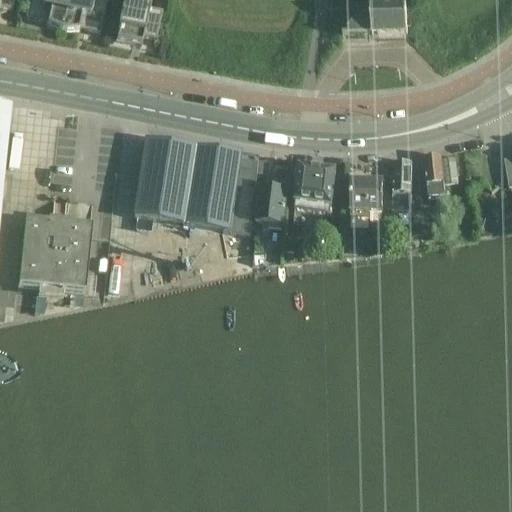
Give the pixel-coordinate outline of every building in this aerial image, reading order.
[(0,0),(0,12),(10,14),(12,0),(0,0)] [(61,35),(68,0),(29,0),(25,23),(46,27),(46,29),(49,31),(61,35)] [(68,0),(61,35),(62,35),(75,36),(78,36),(78,33),(100,38),(106,8),(93,5),(94,0),(93,0),(92,0),(68,0)] [(117,38),(116,45),(141,50),(142,43),(143,42),(155,44),(159,27),(160,19),(147,16),(148,10),(149,7),(150,1),(147,0),(125,0),(125,5),(123,15),(122,15),(121,20),(120,19),(117,34),(118,34),(117,38)] [(395,0),(396,11),(390,12),(390,10),(386,10),(386,12),(370,12),(370,14),(366,14),(366,13),(343,40),(372,38),(372,39),(407,38),(405,0),(395,0)] [(0,208),(10,110),(0,107),(0,208)] [(141,181),(135,221),(250,239),(258,166),(242,163),(243,156),(199,151),(148,143),(141,181)] [(445,189),(441,160),(424,162),(429,202),(439,201),(441,211),(446,210),(443,190),(445,189)] [(458,188),(455,162),(442,163),(446,189),(458,188)] [(394,168),(392,216),(396,216),(400,215),(410,215),(412,166),(394,166),(394,168)] [(335,175),(315,173),(300,171),(295,215),(331,219),(335,175)] [(383,185),(351,185),(349,223),(368,223),(368,217),(381,218),(383,185)] [(260,191),(256,226),(269,228),(268,233),(282,234),(282,229),(284,229),(288,188),(274,186),(273,192),(260,191)] [(47,228),(24,226),(16,298),(83,305),(90,233),(67,230),(67,224),(48,222),(47,228)] [(421,222),(410,223),(412,240),(423,239),(421,222)]
